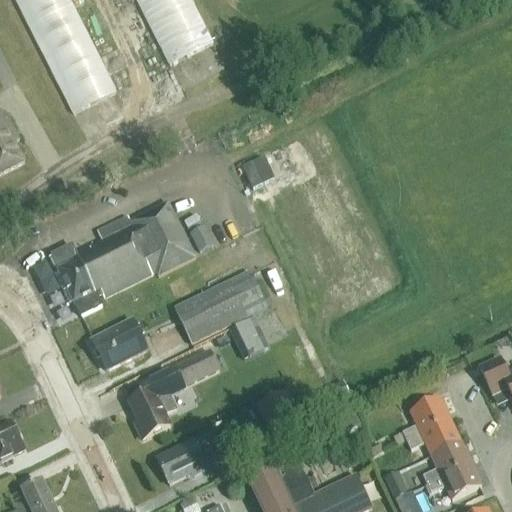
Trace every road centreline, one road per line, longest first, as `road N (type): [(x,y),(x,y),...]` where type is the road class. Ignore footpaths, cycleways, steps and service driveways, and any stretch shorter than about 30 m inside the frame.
road 1 (track): [(0,215),(79,157),(220,98),(412,0)]
road 2 (residential): [(0,295),(20,311),(116,511)]
